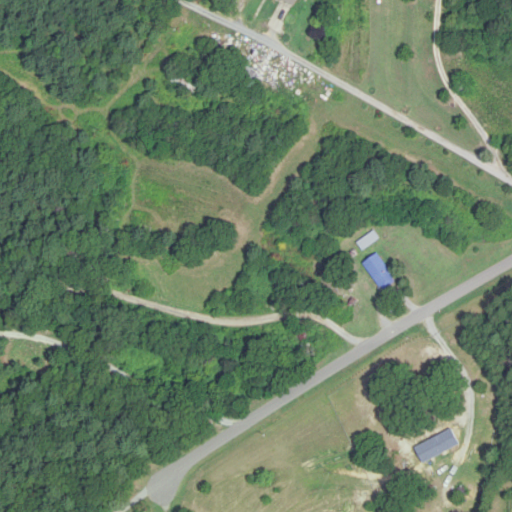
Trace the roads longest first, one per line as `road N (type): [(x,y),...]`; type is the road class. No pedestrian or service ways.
road 1 (residential): [(511,267),(371,350),(129,511)]
road 2 (residential): [(511,190),(160,0)]
